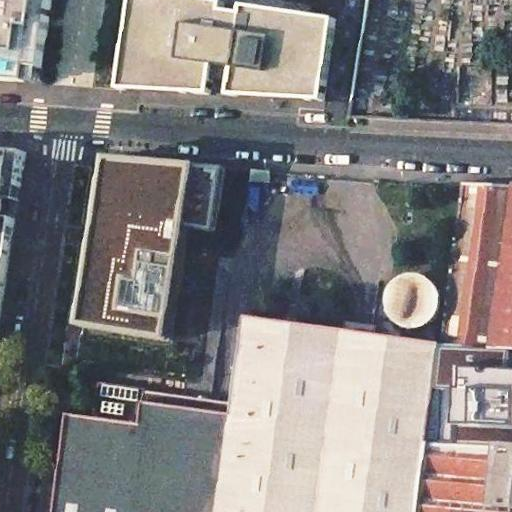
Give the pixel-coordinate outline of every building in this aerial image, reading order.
[(0,0),(0,81),(44,83),(54,0),(0,0)] [(158,0),(133,0),(119,96),(210,101),(214,75),(234,77),(230,101),(322,104),(334,26),(243,13),(242,21),(222,18),(223,10),(184,4),(158,0)] [(420,0),(429,9),(422,23),(460,44),(455,54),(420,60),(428,64),(450,88),(443,94),(458,92),(461,65),(476,73),(490,61),(471,40),(480,39),(472,0),(469,0),(465,10),(455,8),(453,0),(420,0)] [(0,328),(26,152),(11,151),(0,150),(0,328)] [(222,169),(107,160),(81,322),(173,341),(179,223),(213,230),(222,169)] [(252,170),(250,182),(270,183),(271,171),(252,170)] [(511,185),(464,183),(463,189),(441,350),(472,350),(511,350),(511,185)] [(385,301),(387,311),(392,320),(401,326),(411,329),(422,328),(431,322),(438,313),(441,302),(439,291),(433,282),(423,275),(412,274),(402,276),(393,282),(388,290),(385,301)] [(232,416),(210,413),(196,511),(420,511),(430,445),(438,385),(441,350),(246,317),(232,416)] [(466,386),(472,350),(441,350),(438,385),(466,386)] [(140,424),(143,402),(144,403),(146,390),(101,383),(95,418),(140,424)] [(95,418),(68,414),(54,511),(196,511),(210,413),(144,403),(143,402),(140,424),(95,418)] [(511,511),(511,449),(491,448),(430,445),(420,511),(511,511)]
